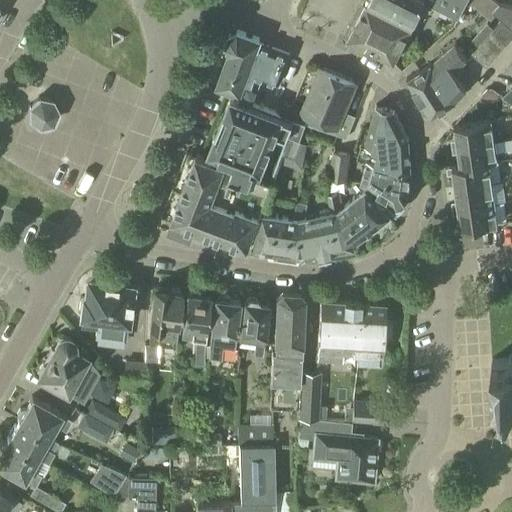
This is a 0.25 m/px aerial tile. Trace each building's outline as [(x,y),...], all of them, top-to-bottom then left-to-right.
[(348,39),(393,62),(410,27),(423,1),(457,18),(466,0),(368,0),(366,5),(365,4),(348,39)] [(490,20),(496,14),(492,11),(499,4),(494,0),(472,0),(470,3),(490,20)] [(511,7),(499,4),(492,11),(496,14),(500,19),(511,29),(511,7)] [(511,29),(500,19),(492,28),(486,23),(471,41),(477,46),(471,52),(486,66),(511,35),(511,29)] [(227,94),(250,102),(260,77),(277,84),(288,54),(257,43),(259,39),(237,30),(229,34),(225,44),(229,52),(215,89),(227,94)] [(406,79),(417,97),(431,88),(429,85),(445,75),(447,77),(454,73),(453,71),(466,59),(455,41),(430,63),(406,79)] [(319,66),(300,114),(319,122),(317,129),(345,140),(354,118),(344,114),(344,112),(356,82),(352,80),(346,78),(346,77),(338,74),(329,70),(319,66)] [(431,88),(417,97),(430,117),(455,102),(467,93),(454,73),(447,77),(445,75),(429,85),(431,88)] [(271,183),(278,163),(288,136),(298,140),(304,124),(288,117),(277,113),(250,103),(250,102),(227,94),(206,150),(226,158),(223,165),(271,183)] [(38,95),(27,105),(27,120),(39,128),(53,124),(59,111),(52,98),(38,95)] [(282,101),(277,113),(288,117),(293,105),(282,101)] [(368,160),(410,169),(408,139),(393,110),(374,105),(364,145),(370,146),(366,163),(367,163),(368,160)] [(454,125),(457,146),(494,141),(501,140),(500,134),(493,135),(491,120),(454,125)] [(298,140),(288,136),(278,163),(299,171),(305,143),(298,140)] [(494,141),(457,146),(459,166),(489,162),(496,161),(494,141)] [(329,179),(329,181),(342,183),(346,154),(333,152),(329,179)] [(271,183),(223,165),(195,154),(188,173),(187,173),(178,198),(179,199),(171,218),(173,218),(167,233),(189,241),(191,236),(194,226),(215,234),(247,246),(271,183)] [(367,163),(366,163),(361,183),(381,196),(381,198),(386,203),(386,205),(396,214),(402,208),(406,200),(410,169),(368,160),(367,163)] [(459,166),(451,167),(454,189),(492,184),(489,162),(459,166)] [(492,184),(454,189),(457,208),(494,203),(492,184)] [(365,188),(341,206),(353,245),(354,245),(353,242),(369,230),(371,233),(390,218),(391,217),(389,214),(390,214),(365,188)] [(336,193),(327,195),(330,211),(340,206),(336,193)] [(296,202),(294,217),(298,217),(304,216),(306,204),(296,202)] [(494,203),(457,208),(460,229),(497,224),(494,203)] [(298,217),(297,254),(298,254),(298,257),(353,245),(341,206),(340,206),(330,211),(304,216),(298,217)] [(263,213),(252,247),(297,254),(298,217),(294,217),(263,213)] [(80,315),(82,315),(80,326),(95,328),(94,337),(96,338),(96,340),(121,344),(121,341),(124,342),(131,285),(87,279),(84,298),(82,297),(80,315)] [(163,328),(163,324),(177,326),(182,291),(153,288),(149,322),(148,344),(157,344),(158,327),(163,328)] [(191,291),(187,293),(185,293),(180,336),(195,338),(194,363),(203,364),(204,340),(209,296),(200,295),(198,291),(191,291)] [(268,406),(297,408),(302,296),(298,292),(281,291),(275,296),(274,342),(273,350),(271,350),(268,406)] [(239,300),(228,298),(226,295),(218,294),(215,297),(213,296),(209,329),(211,329),(209,341),(209,357),(219,358),(221,346),(232,348),(234,332),(235,332),(239,300)] [(243,300),(238,340),(254,342),(254,354),(262,355),(268,308),(268,303),(259,302),(254,297),(249,297),(245,300),(243,300)] [(357,352),(360,302),(319,299),(316,348),(317,348),(316,359),(340,361),(340,351),(357,352)] [(360,302),(357,352),(380,353),(381,336),(389,336),(390,321),(382,320),(383,303),(360,302)] [(481,350),(509,349),(508,322),(480,323),(481,350)] [(37,375),(66,392),(67,391),(84,400),(99,373),(92,365),(84,360),(85,357),(72,349),(73,345),(71,341),(68,337),(64,337),(60,338),(57,341),(37,375)] [(505,358),(490,360),(492,392),(511,390),(511,353),(510,354),(505,358)] [(122,386),(144,387),(146,360),(124,360),(122,386)] [(305,371),(302,418),(317,419),(318,406),(319,372),(305,371)] [(17,420),(47,436),(54,424),(65,430),(71,420),(60,414),(61,413),(31,396),(17,420)] [(90,400),(83,413),(100,421),(107,409),(90,400)] [(352,408),(351,421),(376,422),(377,408),(378,401),(353,400),(352,408)] [(92,418),(83,414),(77,426),(85,431),(92,418)] [(298,417),(297,438),(312,439),(311,452),(329,454),(335,462),(334,478),(372,482),(377,438),(329,434),(331,420),(317,419),(302,418),(298,417)] [(17,420),(6,440),(36,456),(48,463),(54,452),(52,451),(57,442),(47,436),(17,420)] [(237,423),(237,443),(238,443),(238,444),(271,443),(271,423),(237,423)] [(173,444),(173,432),(150,431),(150,444),(173,444)] [(209,443),(219,443),(219,434),(209,434),(209,443)] [(36,456),(6,440),(0,450),(0,466),(33,485),(40,474),(29,468),(36,456)] [(127,442),(121,455),(132,461),(139,449),(127,442)] [(230,501),(195,501),(195,511),(273,511),(272,448),(272,443),(271,443),(238,444),(239,500),(230,500),(230,501)] [(147,474),(169,474),(169,462),(147,462),(147,474)] [(110,471),(98,490),(110,497),(123,478),(110,471)] [(126,498),(136,498),(135,511),(153,511),(154,479),(126,478),(126,498)] [(0,511),(15,511),(23,502),(0,484),(0,511)] [(55,509),(62,508),(65,503),(50,494),(45,503),(55,509)]
